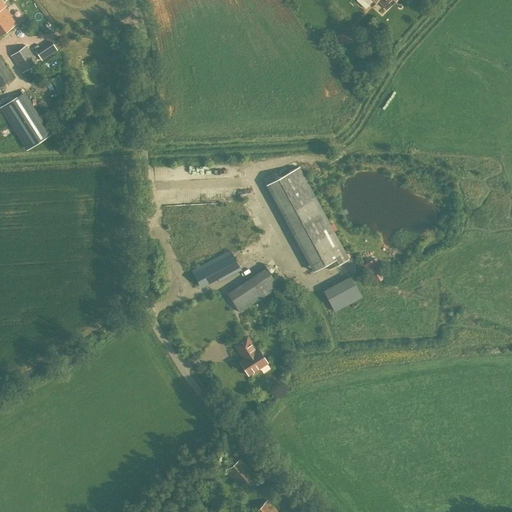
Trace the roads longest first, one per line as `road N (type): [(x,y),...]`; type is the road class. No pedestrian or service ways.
road 1 (unclassified): [(307,511),(193,385),(147,311),(145,44),(132,0)]
road 2 (track): [(511,108),(421,124),(379,144),(309,158)]
